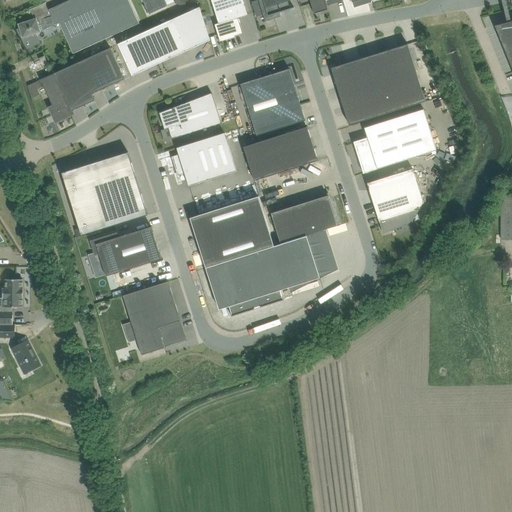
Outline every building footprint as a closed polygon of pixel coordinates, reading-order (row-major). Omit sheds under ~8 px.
[(21,29),(18,30),(22,38),(24,37),(26,41),(23,42),(26,49),(36,45),(40,43),(36,34),(41,32),(60,23),(74,54),(109,38),(131,28),(140,24),(129,0),(70,0),(35,16),(36,19),(19,25),(21,29)] [(143,0),(150,15),(159,10),(168,6),(167,5),(174,2),(173,0),(143,0)] [(243,0),(211,0),(219,23),(215,24),(220,42),(236,37),(235,36),(243,33),(240,23),(241,23),(240,18),(248,15),(243,0)] [(274,17),(279,16),(281,15),(280,13),(282,12),(282,11),(280,12),(278,5),(292,0),(291,0),(259,0),(266,21),(275,19),(274,17)] [(310,0),(314,14),(328,10),(327,6),(343,1),(342,0),(310,0)] [(210,40),(200,7),(118,44),(133,76),(210,40)] [(511,22),(496,26),(511,66),(511,22)] [(408,44),(332,68),(349,125),(426,101),(408,44)] [(74,114),(73,111),(95,101),(92,94),(125,79),(111,48),(41,80),(53,106),(49,108),(56,122),(72,115),(74,114)] [(45,56),(39,59),(44,68),(49,65),(45,56)] [(241,84),(257,136),(306,121),(290,69),(241,84)] [(212,93),(160,113),(165,129),(169,128),(172,139),(222,123),(212,93)] [(368,138),(355,142),(364,172),(363,172),(364,173),(437,150),(424,109),(365,128),(368,138)] [(308,126),(244,146),(255,181),(319,161),(308,126)] [(173,159),(177,171),(184,169),(189,186),(237,171),(225,133),(177,148),(179,155),(172,157),(173,159)] [(128,152),(62,173),(82,235),(148,215),(128,152)] [(379,218),(383,233),(395,230),(395,228),(413,222),(413,221),(424,202),(413,169),(368,183),(368,182),(367,183),(378,217),(377,218),(379,218)] [(330,200),(328,193),(320,196),(320,198),(271,213),(281,244),(338,226),(334,214),(335,214),(331,200),(330,200)] [(275,246),(259,196),(190,218),(219,310),(229,307),(232,315),(232,316),(255,309),(255,308),(261,306),(261,307),(284,299),(283,299),(281,290),(321,278),(307,236),(275,246)] [(511,196),(501,196),(501,206),(502,240),(511,239),(511,196)] [(96,252),(88,254),(94,271),(104,268),(107,276),(162,259),(152,226),(118,237),(117,233),(91,241),(93,248),(94,247),(96,252)] [(23,289),(23,279),(5,279),(5,289),(1,289),(1,298),(5,298),(5,312),(0,312),(0,324),(12,325),(12,324),(13,324),(13,312),(12,312),(12,307),(23,307),(23,297),(23,289)] [(165,347),(187,340),(169,281),(123,295),(142,355),(165,348),(165,347)] [(0,324),(0,336),(14,337),(14,326),(12,326),(12,325),(0,324)] [(18,348),(13,351),(13,352),(17,359),(25,374),(40,366),(36,359),(36,358),(31,349),(28,343),(25,345),(25,344),(18,348)]
